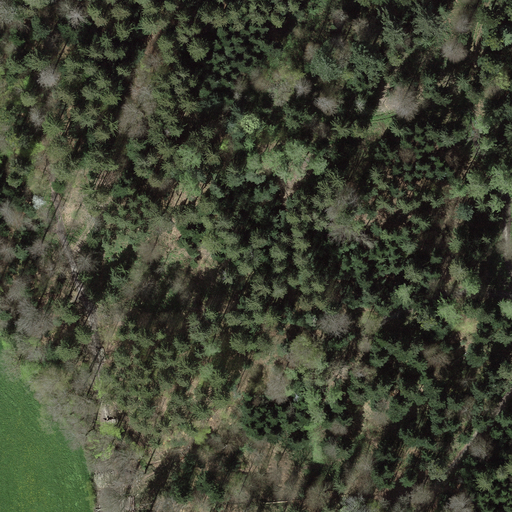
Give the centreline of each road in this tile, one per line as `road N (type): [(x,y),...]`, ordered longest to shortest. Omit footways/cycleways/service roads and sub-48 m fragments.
road 1 (track): [(111,511),(108,392),(46,170),(42,102),(54,0)]
road 2 (track): [(511,388),(413,511)]
